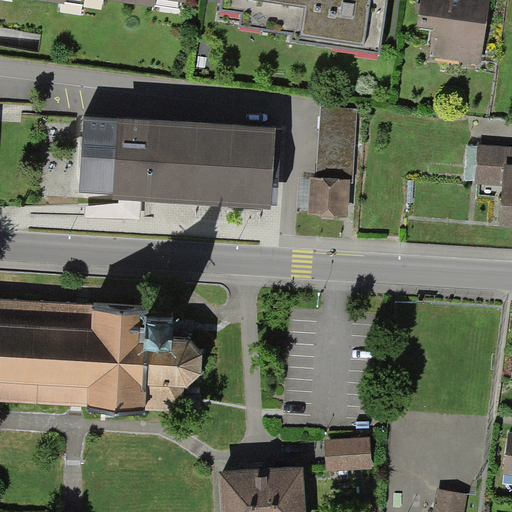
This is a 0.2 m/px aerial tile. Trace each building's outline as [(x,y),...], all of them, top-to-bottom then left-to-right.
[(290,44),(378,53),(383,0),(220,0),(219,16),(242,19),(241,28),(291,34),(290,44)] [(423,0),(417,53),(479,61),(486,0),(423,0)] [(316,176),(353,176),(354,108),(318,107),(316,176)] [(278,202),(283,127),(85,115),(80,189),(132,193),(278,202)] [(496,228),(511,228),(511,147),(478,145),(475,183),(500,185),(496,228)] [(347,218),(347,181),(312,180),(311,218),(347,218)] [(150,310),(150,304),(140,304),(0,295),(0,399),(78,404),(182,410),(184,381),(186,381),(200,369),(202,350),(189,337),(187,336),(173,335),(174,312),(150,310)] [(327,466),(373,464),(372,432),(326,434),(327,466)] [(503,480),(511,481),(511,435),(507,435),(503,480)] [(303,511),(303,461),(262,463),(222,465),(223,511),(303,511)] [(433,511),(464,511),(467,493),(435,490),(433,511)]
